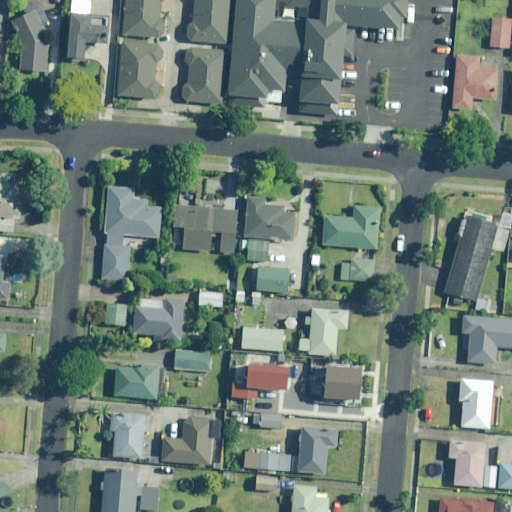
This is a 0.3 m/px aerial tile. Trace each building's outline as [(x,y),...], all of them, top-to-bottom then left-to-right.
[(127,0),(125,34),(161,37),(165,33),(165,24),(161,21),(162,3),(165,0),(127,0)] [(194,37),(229,39),(231,0),(193,0),(197,3),(195,21),(191,23),(190,33),(194,37)] [(241,0),(233,103),(271,106),(272,90),(287,91),(288,80),(306,82),(304,109),(336,112),(337,101),(343,102),(344,78),(348,78),(350,53),(356,54),(358,27),(406,31),(407,18),(413,18),(414,0),(291,0),(291,5),(310,6),(309,19),(279,16),(280,0),(241,0)] [(47,37),(34,11),(12,22),(15,29),(21,41),(20,70),(47,71),(47,37)] [(107,16),(70,13),(67,57),(85,59),(86,47),(105,48),(107,16)] [(509,48),(511,20),(491,19),(490,47),(509,48)] [(125,42),(121,95),(156,97),(161,94),(161,84),(157,81),(158,64),(164,59),(165,49),(160,44),(125,42)] [(188,101),(223,103),(227,50),(191,48),(186,52),(186,62),(191,68),(190,85),(185,88),(184,97),(188,101)] [(479,56),(456,55),(453,108),(471,109),(472,98),(494,99),(496,70),(478,69),(479,56)] [(0,183),(0,230),(14,230),(13,219),(22,219),(20,187),(10,187),(9,183),(0,183)] [(133,187),(108,186),(103,279),(128,280),(130,245),(142,245),(143,236),(159,237),(161,206),(144,205),(144,200),(132,200),(133,187)] [(266,198),(248,197),(244,237),(248,237),(246,260),(266,262),(268,240),(291,242),(294,207),(265,205),(266,198)] [(239,211),(175,204),(173,226),(171,241),(173,241),(173,248),(210,251),(210,247),(221,248),(220,252),(235,253),(239,211)] [(377,249),(380,208),(354,206),(354,218),(325,216),(323,245),(377,249)] [(445,292),(475,301),(490,249),(505,254),(511,228),(511,222),(469,210),(445,292)] [(6,256),(0,255),(0,299),(10,300),(12,283),(3,282),(6,256)] [(375,259),(352,258),(351,264),(342,263),(341,280),(374,281),(375,259)] [(290,270),(258,267),(256,290),(289,293),(290,270)] [(223,293),(200,292),(199,305),(222,306),(223,293)] [(184,301),(162,299),(161,310),(135,307),(133,333),(162,335),(161,339),(181,341),(184,301)] [(126,306),(105,305),(104,324),(125,325),(126,306)] [(300,339),(300,351),(309,351),(309,354),(336,355),(337,328),(347,329),(348,311),(312,309),(311,317),(306,317),(305,324),(311,324),(310,339),(300,339)] [(511,319),(463,317),(462,333),(470,334),(469,363),(496,364),(497,348),(511,348),(511,319)] [(284,330),(243,329),(243,349),(283,350),(284,330)] [(211,353),(176,351),(175,370),(210,371),(211,353)] [(303,368),(303,358),(283,358),(283,368),(303,368),(299,413),(330,415),(332,389),(329,388),(331,370),(303,368)] [(133,364),(133,366),(116,366),(115,396),(162,398),(163,371),(163,365),(133,364)] [(494,382),(460,379),(459,401),(463,402),(461,426),(490,429),(494,382)] [(144,414),(112,413),(111,430),(115,431),(114,457),(142,458),(144,414)] [(281,415),(261,414),(260,428),(281,429),(281,415)] [(221,420),(185,418),(183,440),(164,438),(162,461),(208,465),(209,444),(219,444),(221,420)] [(339,430),(300,428),(299,473),(325,473),(326,447),(338,447),(339,430)] [(486,444),(450,441),(449,458),(456,459),(454,484),(494,488),(496,467),(484,466),(486,444)] [(289,471),(291,454),(246,451),(245,468),(289,471)] [(511,463),(500,463),(498,488),(511,489),(511,463)] [(135,511),(138,472),(105,469),(101,511),(135,511)] [(278,478),(256,476),(255,489),(277,491),(278,478)] [(0,498),(9,495),(4,482),(0,484),(0,498)] [(294,486),(293,492),(290,492),(289,501),(293,501),(291,511),(328,511),(330,497),(325,497),(325,494),(316,493),(317,488),(294,486)] [(158,511),(160,495),(141,494),(140,509),(158,511)] [(492,511),(494,503),(441,497),(439,511),(492,511)] [(177,511),(178,500),(163,499),(161,511),(177,511)]
